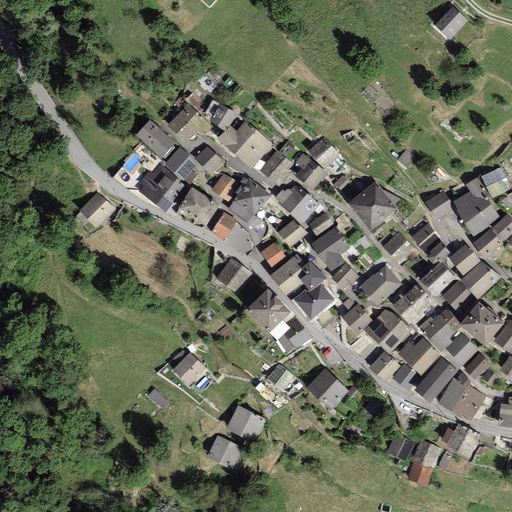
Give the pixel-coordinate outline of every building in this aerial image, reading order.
[(452,7),(435,26),(450,40),(467,21),(452,7)] [(212,127),(187,105),(168,126),(188,143),(199,131),(204,136),(212,127)] [(236,114),(221,105),(210,122),(224,132),(236,114)] [(150,120),(136,136),(162,158),(176,142),(150,120)] [(217,139),(234,154),(256,130),(246,121),(236,131),(230,126),(217,139)] [(273,145),(256,130),(234,154),(251,169),(273,145)] [(354,133),(346,138),(350,143),(358,139),(354,133)] [(324,138),(308,151),(324,169),(339,156),(324,138)] [(206,146),(194,159),(213,176),(225,162),(206,146)] [(189,156),(179,147),(164,164),(174,173),(189,156)] [(277,151),(260,171),(268,178),(285,158),(277,151)] [(408,153),(400,162),(409,169),(417,160),(408,153)] [(326,174),(303,155),(296,162),(302,167),(295,176),(312,190),(326,174)] [(196,167),(189,156),(174,173),(183,182),(184,180),(190,185),(197,177),(192,172),(196,167)] [(295,167),(285,158),(268,178),(279,187),(295,167)] [(153,174),(149,170),(139,183),(143,187),(139,192),(166,213),(187,185),(160,165),(153,174)] [(500,168),(481,177),(493,198),(511,188),(500,168)] [(224,174),(212,191),(229,202),(235,192),(241,185),(239,184),(224,174)] [(343,175),(334,184),(340,190),(349,181),(343,175)] [(478,177),(466,185),(470,191),(453,203),(458,210),(456,211),(473,236),(500,218),(488,201),(492,198),(478,177)] [(248,181),(243,178),(239,184),(241,185),(235,192),(238,195),(228,209),(246,222),(252,215),(255,216),(271,195),(249,179),(248,181)] [(375,183),(349,203),(370,230),(397,210),(393,205),(382,191),(375,183)] [(283,190),(275,198),(303,224),(319,205),(302,190),(300,191),(295,187),(290,190),(287,189),(284,192),(283,190)] [(218,206),(192,188),(184,199),(213,216),(218,206)] [(383,190),(382,191),(393,205),(402,200),(383,190)] [(425,203),(437,220),(455,208),(444,191),(425,203)] [(81,211),(99,228),(115,210),(97,193),(81,211)] [(206,227),(213,216),(184,199),(177,209),(206,227)] [(237,221),(224,212),(210,232),(224,242),(235,223),(237,221)] [(308,225),(316,236),(333,225),(325,213),(308,225)] [(255,216),(252,215),(246,222),(258,231),(264,223),(255,216)] [(511,219),(508,215),(492,228),(504,242),(511,233),(511,219)] [(293,220),(277,233),(289,248),(308,233),(293,220)] [(250,235),(235,223),(224,242),(244,255),(252,244),(246,240),(250,235)] [(428,223),(412,238),(425,252),(438,239),(428,223)] [(311,244),(318,254),(343,237),(336,227),(311,244)] [(474,244),(485,260),(503,242),(490,229),(474,244)] [(399,232),(383,247),(391,256),(407,241),(399,232)] [(343,237),(318,254),(331,273),(345,263),(340,255),(350,248),(343,237)] [(416,251),(407,241),(391,256),(400,266),(416,251)] [(447,247),(441,241),(430,252),(431,253),(428,258),(433,264),(439,261),(440,262),(450,253),(446,248),(447,247)] [(274,242),(260,253),(273,270),(287,259),(274,242)] [(466,244),(449,259),(463,276),(480,261),(466,244)] [(306,264),(297,253),(270,276),(278,286),(300,268),(306,264)] [(241,266),(231,259),(216,279),(226,286),(241,266)] [(327,278),(310,261),(306,264),(300,268),(306,275),(300,279),(304,284),(309,290),(327,278)] [(501,277),(481,261),(461,281),(478,299),(501,277)] [(440,262),(421,281),(428,288),(447,270),(440,262)] [(345,264),(331,278),(345,291),(359,277),(345,264)] [(385,265),(373,276),(390,295),(402,284),(385,265)] [(254,275),(241,266),(226,286),(238,296),(254,275)] [(287,297),(304,284),(300,279),(306,275),(300,268),(278,286),(287,297)] [(455,278),(447,270),(428,288),(436,296),(455,278)] [(377,306),(390,295),(373,276),(360,287),(377,306)] [(450,304),(466,289),(458,281),(442,296),(450,304)] [(322,283),(309,293),(323,311),(336,301),(322,283)] [(420,291),(415,285),(403,296),(420,315),(423,313),(435,302),(422,289),(420,291)] [(466,289),(450,304),(458,313),(474,298),(466,289)] [(291,313),(268,290),(246,311),(269,334),(291,313)] [(311,321),(323,311),(309,293),(308,293),(305,290),(293,299),(311,321)] [(425,315),(423,313),(420,315),(403,296),(392,306),(409,325),(411,323),(414,326),(425,315)] [(358,304),(356,306),(349,298),(338,309),(344,316),(342,317),(357,337),(372,321),(358,304)] [(479,302),(461,323),(461,327),(484,346),(504,323),(496,317),(486,308),(479,302)] [(488,306),(486,308),(496,317),(498,315),(488,306)] [(460,323),(447,309),(440,315),(448,324),(456,333),(460,328),(460,323)] [(392,313),(385,310),(365,330),(389,354),(411,331),(392,313)] [(430,340),(448,324),(440,315),(434,320),(431,317),(419,327),(430,340)] [(494,341),(503,347),(511,335),(511,321),(510,320),(494,341)] [(312,338),(297,321),(288,326),(291,329),(284,334),(278,340),(287,353),(294,347),(295,349),(312,338)] [(456,333),(448,324),(430,340),(442,352),(445,349),(452,342),(450,338),(456,333)] [(457,337),(452,342),(445,349),(463,366),(479,350),(461,334),(458,338),(457,337)] [(511,335),(503,347),(509,352),(511,347),(511,335)] [(398,353),(412,367),(431,346),(422,338),(414,346),(409,342),(398,353)] [(431,346),(412,367),(423,377),(441,357),(431,346)] [(172,371),(189,386),(206,368),(189,353),(187,355),(182,350),(172,361),(177,365),(172,371)] [(400,366),(384,352),(369,368),(385,383),(400,366)] [(480,355),(464,370),(475,380),(490,365),(480,355)] [(511,357),(509,356),(498,371),(511,379),(511,357)] [(457,371),(442,358),(414,390),(430,403),(457,371)] [(277,364),(267,380),(284,392),(294,376),(277,364)] [(411,370),(403,364),(392,378),(400,385),(411,370)] [(307,388),(330,411),(350,392),(326,368),(307,388)] [(420,376),(411,370),(400,385),(408,391),(420,376)] [(488,370),(483,379),(492,385),(497,376),(488,370)] [(471,382),(461,374),(457,380),(453,378),(438,403),(451,412),(469,385),(471,382)] [(485,397),(469,385),(451,412),(462,419),(462,417),(471,421),(485,397)] [(511,427),(511,397),(509,397),(508,405),(500,404),(498,426),(511,427)] [(237,406),(226,429),(255,444),(267,420),(237,406)] [(448,443),(446,447),(470,459),(482,436),(458,424),(454,431),(448,428),(441,440),(448,443)] [(396,433),(386,453),(405,462),(415,443),(396,433)] [(217,436),(207,457),(233,470),(243,448),(217,436)] [(442,449),(421,440),(413,459),(433,468),(442,449)] [(433,469),(413,463),(407,480),(427,486),(433,469)]
